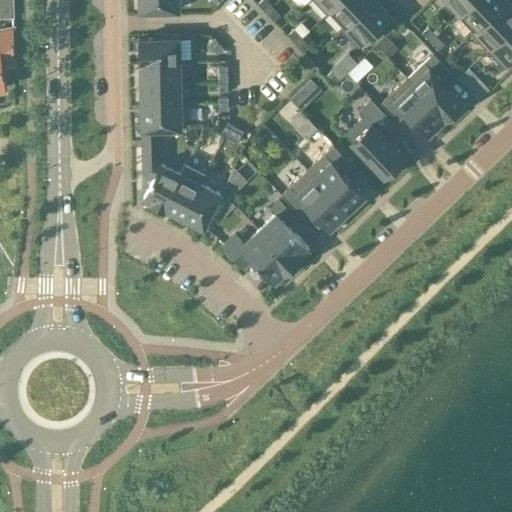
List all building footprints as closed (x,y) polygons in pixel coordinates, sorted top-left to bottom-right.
[(13,0),(0,0),(0,8),(14,8),(13,0)] [(178,0),(139,0),(140,10),(179,9),(178,0)] [(267,0),(260,0),(258,2),(266,11),(272,5),(267,0)] [(313,0),(327,13),(340,0),(313,0)] [(332,9),(346,23),(341,28),(341,29),(371,0),(340,0),(327,13),(327,14),(332,9)] [(368,36),(372,41),(395,19),(377,0),(371,0),(341,29),(358,46),(368,36)] [(449,0),(460,11),(472,0),(449,0)] [(472,0),(460,11),(475,27),(470,32),(471,33),(505,0),(472,0)] [(487,49),(511,25),(511,4),(507,0),(505,0),(471,33),(473,35),(487,49)] [(272,5),(266,11),(274,20),(280,14),(272,5)] [(14,8),(0,8),(0,16),(14,16),(14,8)] [(508,62),(511,58),(511,25),(487,49),(487,50),(493,45),(508,62)] [(0,87),(6,86),(1,63),(14,61),(13,26),(0,28),(0,87)] [(428,26),(422,31),(430,40),(436,34),(428,26)] [(294,28),(288,34),(296,42),(302,36),(294,28)] [(436,34),(430,40),(439,49),(445,43),(436,34)] [(387,35),(377,44),(390,57),(399,48),(387,35)] [(179,36),(139,37),(140,61),(179,60),(179,57),(191,57),(191,38),(179,38),(179,36)] [(302,36),(296,42),(304,51),(310,45),(302,36)] [(215,37),(208,43),(217,53),(224,47),(215,37)] [(441,78),(450,69),(433,52),(407,76),(446,117),(453,110),(463,101),(441,78)] [(179,60),(140,61),(140,62),(141,62),(141,83),(180,82),(179,60)] [(456,62),(450,68),(458,77),(464,71),(456,62)] [(227,65),(218,65),(219,78),(228,78),(227,65)] [(332,69),(326,75),(334,84),(340,78),(345,73),(337,65),(332,69)] [(355,65),(348,71),(356,80),(363,74),(355,65)] [(446,117),(407,76),(381,102),(398,119),(407,111),(428,133),(444,117),(445,118),(446,117)] [(228,78),(219,78),(219,90),(228,90),(228,78)] [(469,88),(478,98),(488,88),(479,79),(469,88)] [(180,82),(141,83),(142,104),(180,103),(180,82)] [(297,90),(290,97),(299,106),(306,99),(297,90)] [(228,96),(219,97),(219,109),(228,109),(228,96)] [(391,174),(403,162),(401,159),(404,155),(383,133),(395,122),(371,97),(366,102),(358,110),(363,115),(352,125),(345,133),(363,152),(360,154),(372,167),(375,164),(385,174),(388,171),(391,174)] [(180,103),(142,104),(142,128),(143,128),(143,139),(159,139),(158,128),(181,127),(180,103)] [(228,122),(222,133),(230,137),(236,126),(228,122)] [(236,126),(230,137),(238,141),(244,129),(236,126)] [(154,175),(144,196),(151,199),(150,200),(164,207),(186,163),(185,163),(180,171),(159,161),(159,139),(143,139),(144,170),(154,175)] [(343,171),(352,163),(333,144),(308,168),(347,210),(364,194),(343,171)] [(186,163),(164,207),(165,207),(183,216),(205,173),(186,163)] [(308,168),(281,193),(299,213),(308,204),(330,227),(332,224),(335,227),(347,215),(345,212),(347,210),(308,168)] [(205,173),(183,216),(203,226),(221,192),(201,182),(206,174),(205,173)] [(229,196),(239,186),(229,176),(222,190),(229,196)] [(275,213),(259,228),(293,263),(301,255),(301,254),(309,246),(287,224),(296,215),(280,198),(270,208),(275,213)] [(234,233),(223,244),(233,254),(244,265),(253,256),(274,279),(283,271),(283,272),(293,263),(259,228),(243,243),(234,233)]
